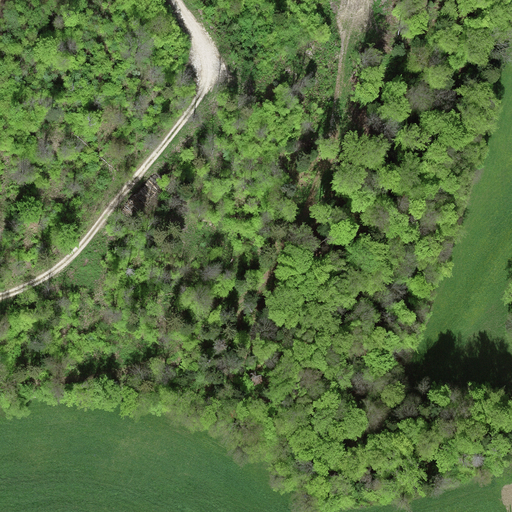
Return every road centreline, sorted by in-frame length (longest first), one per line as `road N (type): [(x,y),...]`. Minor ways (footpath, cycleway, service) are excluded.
road 1 (track): [(355,0),(322,173),(273,270),(185,343),(128,368),(0,385)]
road 2 (track): [(0,296),(65,263),(202,95),(210,53),(178,0)]
